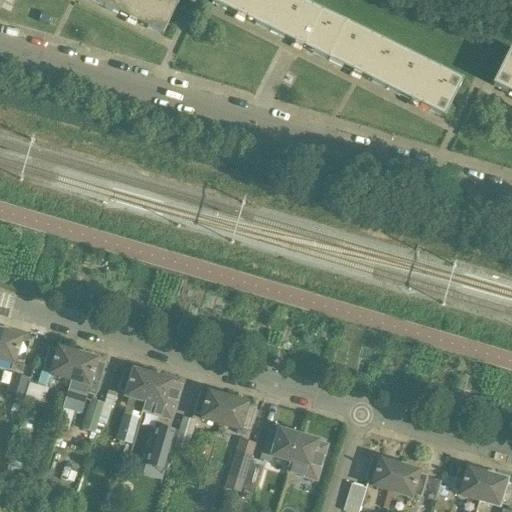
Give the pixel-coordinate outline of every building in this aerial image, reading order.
[(86,0),(161,37),(178,0),(86,0)] [(296,0),(211,0),(209,4),(443,118),(462,81),(296,0)] [(511,49),(510,48),(491,86),(511,96),(511,49)] [(1,333),(0,337),(0,361),(13,365),(11,370),(20,373),(28,344),(19,342),(20,339),(1,333)] [(48,350),(39,384),(48,386),(50,376),(69,381),(77,355),(58,350),(57,353),(48,350)] [(71,382),(67,393),(84,399),(89,384),(98,386),(103,366),(95,364),(96,361),(77,355),(69,381),(71,382)] [(144,404),(152,378),(132,372),(132,374),(124,372),(118,392),(121,393),(126,395),(125,398),(129,399),(144,404)] [(13,375),(6,396),(24,401),(31,380),(13,375)] [(152,378),(144,404),(142,412),(169,420),(178,389),(170,386),(171,383),(152,378)] [(30,384),(24,403),(44,409),(50,390),(30,384)] [(199,395),(193,415),(201,417),(200,420),(219,426),(227,400),(208,395),(207,398),(199,395)] [(132,444),(142,412),(144,404),(129,399),(117,440),(132,444)] [(227,400),(219,426),(238,431),(237,436),(246,438),(253,411),(245,409),(246,405),(227,400)] [(94,435),(103,405),(90,401),(81,431),(94,435)] [(28,408),(21,430),(32,433),(38,412),(28,408)] [(74,414),(63,411),(58,429),(69,432),(74,414)] [(183,419),(175,448),(189,452),(197,423),(183,419)] [(177,434),(158,429),(147,467),(166,473),(177,434)] [(270,432),(261,462),(272,465),(274,459),(290,463),(298,437),(279,432),(278,435),(270,432)] [(315,483),(325,448),(316,446),(317,443),(298,437),(290,463),(286,475),(315,483)] [(233,471),(229,487),(240,490),(245,475),(246,476),(251,460),(255,445),(242,441),(233,471)] [(254,500),(264,464),(251,460),(246,476),(240,496),(254,500)] [(370,462),(365,482),(373,484),(372,487),(391,493),(399,467),(380,461),(379,464),(370,462)] [(399,467),(391,493),(410,498),(409,502),(414,503),(411,511),(427,511),(431,501),(420,498),(425,478),(417,475),(418,472),(399,467)] [(458,471),(452,491),(461,494),(460,497),(476,502),(472,511),(475,511),(486,476),(467,471),(466,474),(458,471)] [(486,476),(475,511),(478,511),(481,503),(498,508),(499,505),(507,507),(511,490),(511,487),(504,485),(505,482),(486,476)] [(352,485),(343,511),(345,511),(359,511),(366,489),(352,485)]
